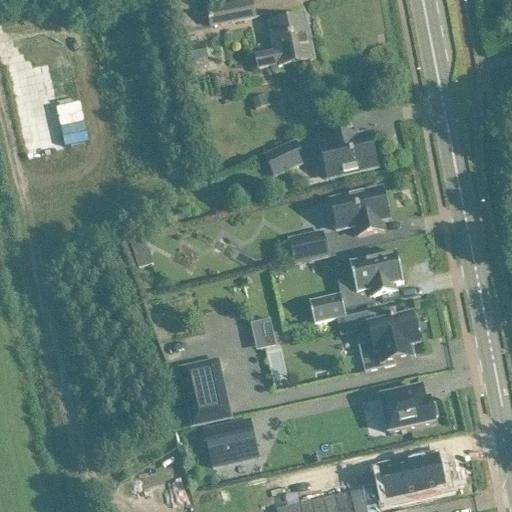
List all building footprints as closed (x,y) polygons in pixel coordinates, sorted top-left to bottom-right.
[(255,19),(252,3),(208,11),(211,28),(255,19)] [(307,46),(301,18),(269,25),(275,54),(256,57),(259,71),(278,67),(278,69),(314,61),(311,45),(307,46)] [(204,44),(187,47),(190,62),(207,59),(204,44)] [(264,98),(253,101),(256,111),(267,108),(264,98)] [(328,147),(321,149),(328,180),(376,169),(369,137),(347,142),(346,140),(348,139),(348,138),(327,143),(328,147)] [(304,166),(294,144),(265,157),(275,179),(304,166)] [(382,192),(331,204),(338,233),(355,229),(358,239),(383,233),(381,223),(389,221),(386,209),(389,209),(386,196),(383,196),(382,192)] [(322,235),(291,242),(296,265),(327,258),(322,235)] [(350,265),(334,269),(340,296),(341,299),(352,297),(353,303),(348,304),(350,312),(375,306),(374,301),(381,299),(382,304),(399,300),(396,287),(404,285),(396,254),(350,265)] [(340,296),(309,303),(315,326),(337,321),(346,319),(344,313),(350,312),(348,304),(353,303),(352,297),(341,299),(340,296)] [(359,314),(364,326),(379,320),(374,308),(359,314)] [(391,322),(368,327),(372,344),(359,348),(365,375),(396,368),(395,364),(412,360),(409,347),(419,345),(416,332),(420,331),(417,318),(413,319),(413,317),(396,320),(395,317),(390,318),(391,322)] [(179,371),(192,429),(231,420),(218,362),(179,371)] [(438,419),(435,406),(431,407),(430,402),(429,402),(425,403),(423,395),(423,391),(381,400),(388,435),(435,425),(434,420),(438,419)] [(256,445),(251,422),(204,432),(209,456),(256,445)] [(407,461),(379,468),(387,504),(445,490),(438,458),(408,465),(407,461)]
